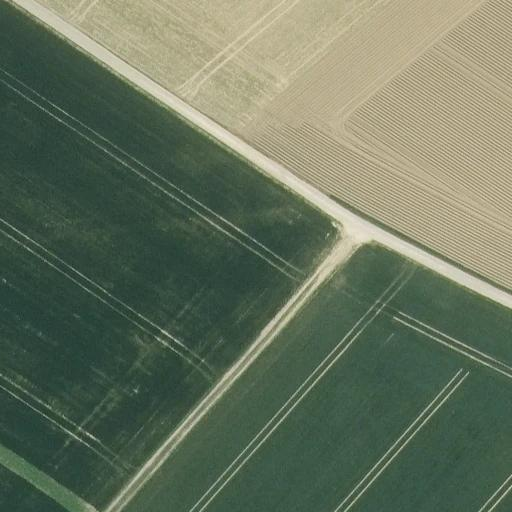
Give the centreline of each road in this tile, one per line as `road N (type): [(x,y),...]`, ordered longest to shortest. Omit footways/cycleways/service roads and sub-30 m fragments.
road 1 (track): [(511,300),(360,225),(21,0)]
road 2 (track): [(115,511),(360,225)]
